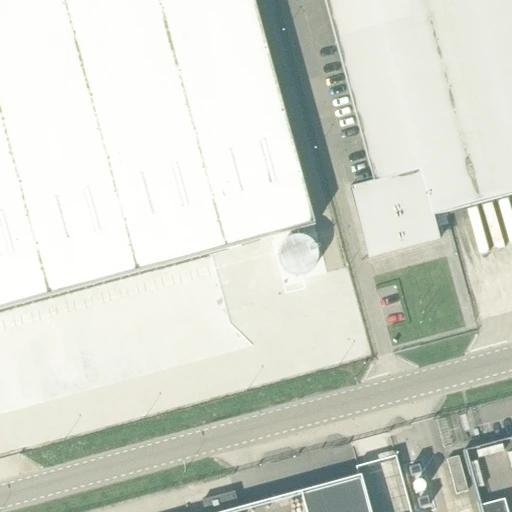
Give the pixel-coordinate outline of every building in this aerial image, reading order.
[(256,0),(0,0),(0,309),(317,226),(256,0)] [(511,0),(324,0),(373,182),(349,189),(368,259),(361,261),(361,262),(429,244),(429,243),(439,240),(433,217),(445,213),(511,195),(511,0)] [(476,451),(478,458),(503,451),(501,444),(476,451)] [(458,457),(446,460),(456,495),(467,492),(458,457)] [(470,463),(477,488),(484,486),(477,461),(470,463)] [(371,511),(361,475),(300,492),(305,511),(371,511)] [(204,511),(212,511),(237,505),(234,493),(202,501),(204,511)] [(507,511),(504,499),(479,506),(480,511),(507,511)]
